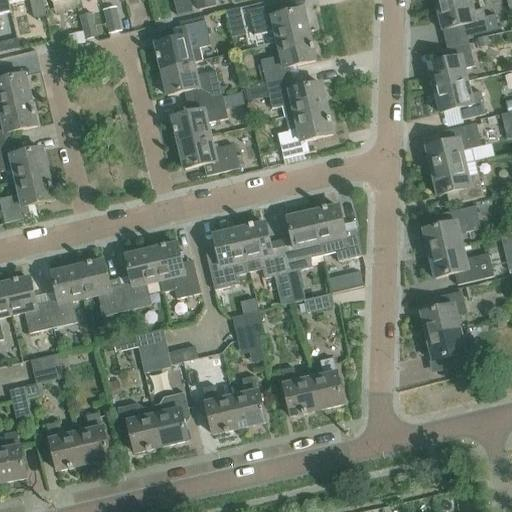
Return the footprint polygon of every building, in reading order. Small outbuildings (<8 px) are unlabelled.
[(0,0),(0,16),(12,14),(9,5),(7,0),(0,0)] [(173,0),(177,17),(193,13),(190,0),(173,0)] [(203,0),(206,9),(216,7),(214,0),(203,0)] [(435,0),(437,8),(471,0),(470,0),(435,0)] [(471,0),(437,8),(443,32),(463,28),(465,39),(499,31),(495,17),(485,19),(483,11),(474,13),(471,0)] [(275,32),(278,45),(310,37),(304,11),(277,18),(275,6),(249,12),(255,37),(275,32)] [(104,11),(109,35),(121,32),(116,8),(104,11)] [(80,16),(86,40),(97,37),(92,14),(80,16)] [(182,40),(156,46),(158,57),(157,58),(158,62),(159,62),(162,71),(194,63),(203,61),(200,49),(211,47),(205,22),(179,28),(182,40)] [(260,62),(266,86),(292,80),(290,69),(316,63),(310,37),(278,45),(281,57),(260,62)] [(449,62),(429,67),(435,91),(468,83),(465,70),(475,68),(469,45),(446,51),(449,62)] [(194,63),(162,71),(168,98),(168,97),(194,91),(197,102),(223,96),(217,73),(197,77),(194,63)] [(0,109),(31,102),(25,77),(0,82),(0,109)] [(292,80),(266,86),(272,111),(283,108),(286,121),(327,111),(321,85),(295,91),(292,80)] [(468,83),(435,91),(440,115),(460,110),(463,122),(486,116),(481,93),(471,96),(468,83)] [(199,114),(173,120),(176,131),(174,131),(175,136),(177,135),(179,146),(211,139),(208,125),(228,120),(223,96),(197,102),(199,114)] [(0,113),(2,123),(0,123),(0,148),(14,145),(11,134),(37,128),(35,117),(36,117),(35,112),(34,113),(31,102),(0,109),(0,113)] [(289,134),(278,137),(284,160),(309,154),(307,143),(333,137),(330,125),(332,125),(331,121),(329,121),(327,111),(286,121),(289,134)] [(446,145),(426,150),(432,174),(465,166),(462,153),(482,148),(476,126),(443,134),(446,145)] [(211,139),(179,146),(185,171),(211,165),(214,176),(240,170),(234,146),(214,151),(211,139)] [(14,145),(0,148),(0,173),(14,170),(17,183),(48,176),(42,150),(16,156),(14,145)] [(465,166),(432,174),(438,198),(458,193),(460,204),(484,199),(478,176),(468,179),(465,166)] [(20,196),(0,200),(0,203),(5,225),(31,219),(28,208),(54,202),(52,191),(53,190),(52,186),(51,186),(48,176),(17,183),(20,196)] [(324,212),(314,214),(324,257),(337,254),(339,263),(363,258),(357,232),(345,235),(339,208),(328,211),(327,210),(323,210),(324,212)] [(444,228),(424,233),(429,256),(463,248),(460,236),(482,230),(476,208),(441,216),(444,228)] [(294,247),(283,249),(289,275),(313,269),(311,260),(324,257),(314,214),(288,220),(294,247)] [(250,229),(239,232),(247,263),(249,274),(262,271),(264,281),(289,275),(283,249),(271,252),(265,225),(254,228),(254,227),(250,228),(250,229)] [(220,264),(209,266),(215,292),(239,287),(234,267),(247,263),(239,232),(214,237),(220,264)] [(165,249),(152,252),(160,284),(162,295),(175,292),(177,301),(201,296),(195,270),(184,272),(177,246),(169,248),(168,247),(165,248),(165,249)] [(463,248),(429,256),(435,280),(455,276),(458,287),(493,279),(488,256),(466,261),(463,248)] [(132,284),(121,287),(127,313),(152,307),(147,287),(160,284),(152,252),(126,258),(132,284)] [(88,267),(78,269),(86,301),(98,298),(103,318),(127,313),(121,287),(110,289),(104,263),(93,266),(92,264),(88,265),(88,267)] [(59,301),(48,304),(54,330),(78,324),(73,304),(86,301),(78,269),(53,275),(59,301)] [(15,284),(4,286),(12,318),(24,315),(29,336),(54,330),(48,304),(36,307),(30,280),(19,283),(19,282),(14,283),(15,284)] [(0,342),(3,342),(0,327),(0,321),(12,318),(4,286),(0,287),(0,342)] [(421,315),(427,339),(460,330),(457,317),(466,315),(461,292),(438,298),(441,310),(421,315)] [(335,308),(332,296),(304,303),(307,315),(335,308)] [(260,313),(233,319),(235,331),(262,325),(260,313)] [(262,325),(235,331),(238,342),(238,343),(265,337),(262,325)] [(460,330),(427,339),(432,362),(452,358),(454,368),(478,363),(472,340),(463,342),(460,330)] [(163,331),(136,338),(139,350),(166,343),(163,331)] [(166,343),(139,350),(141,362),(167,356),(167,355),(169,355),(166,343)] [(196,348),(169,355),(167,355),(167,356),(170,367),(199,361),(196,348)] [(58,356),(31,363),(33,374),(61,368),(58,356)] [(324,377),(310,380),(318,412),(344,406),(333,359),(321,362),(324,377)] [(61,368),(33,374),(36,386),(37,385),(37,386),(64,380),(61,368)] [(318,412),(310,380),(297,383),(294,368),(281,371),(292,418),(318,412)] [(246,395),(232,398),(239,430),(266,424),(255,377),(242,380),(246,395)] [(36,386),(10,392),(12,404),(40,398),(37,386),(37,385),(36,386)] [(239,430),(232,398),(219,401),(216,386),(203,389),(214,436),(239,430)] [(160,407),(152,408),(162,449),(188,442),(183,422),(189,412),(185,394),(164,399),(166,404),(163,409),(160,407)] [(137,405),(117,410),(122,428),(131,434),(136,455),(162,449),(152,408),(145,410),(143,413),(139,410),(137,405)] [(90,432),(76,435),(84,467),(110,461),(99,414),(86,417),(90,432)] [(84,467),(76,435),(63,438),(60,423),(47,426),(58,473),(84,467)] [(7,449),(0,450),(0,484),(26,480),(17,433),(4,435),(7,449)]
